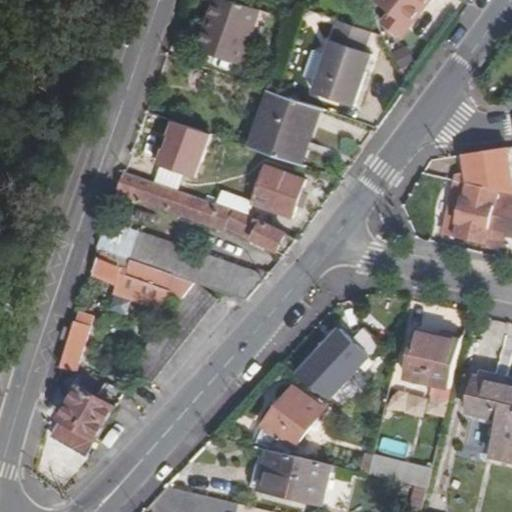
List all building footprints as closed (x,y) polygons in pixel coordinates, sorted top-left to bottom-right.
[(240,63),(259,10),(232,0),(220,0),(219,4),(214,3),(197,48),(240,63)] [(385,24),(399,35),(426,0),(377,0),(376,1),(393,14),(385,24)] [(369,31),(337,19),(312,91),(353,105),(371,53),(363,50),(369,31)] [(264,71),(259,86),(270,90),(274,92),(280,76),(264,71)] [(274,92),(270,90),(249,147),(293,162),(314,105),(274,92)] [(147,169),(167,176),(181,135),(161,128),(147,169)] [(511,207),(492,203),(485,201),(491,176),(493,175),(495,172),(492,150),(466,154),(468,172),(470,184),(458,239),(458,240),(489,246),(492,233),(511,237),(511,207)] [(320,151),(313,169),(339,178),(351,162),(320,151)] [(199,187),(196,197),(225,208),(247,216),(248,213),(269,220),(271,211),(291,218),(304,180),(264,166),(250,205),(199,187)] [(123,170),(116,193),(222,231),(224,226),(283,255),(285,253),(294,241),(225,208),(196,197),(123,170)] [(470,184),(468,172),(457,173),(446,236),(458,239),(470,184)] [(492,203),(511,207),(511,195),(495,192),(492,203)] [(140,232),(131,259),(173,274),(200,283),(246,300),(266,275),(140,232)] [(511,237),(492,233),(489,246),(489,247),(511,252),(511,237)] [(110,252),(100,248),(93,271),(116,279),(121,264),(107,259),(110,252)] [(168,290),(173,274),(131,259),(126,275),(168,290)] [(219,302),(200,283),(123,365),(144,383),(219,302)] [(60,366),(75,371),(89,326),(74,321),(60,366)] [(388,345),(364,326),(353,339),(342,331),(318,362),(346,385),(371,354),(377,358),(388,345)] [(450,333),(449,341),(464,345),(466,337),(450,333)] [(410,380),(453,390),(464,345),(449,341),(420,335),(410,380)] [(478,372),(476,379),(511,387),(511,385),(510,379),(478,372)] [(60,419),(95,439),(121,395),(85,374),(60,419)] [(511,387),(476,379),(467,417),(499,425),(491,461),(511,466),(511,387)] [(272,452),(292,457),(326,412),(296,388),(268,423),(256,447),(272,452)] [(407,411),(409,392),(391,391),(389,409),(407,411)] [(292,457),(272,452),(266,470),(261,469),(254,487),(325,507),(338,469),(292,457)] [(366,458),(362,475),(370,477),(375,460),(366,458)]
